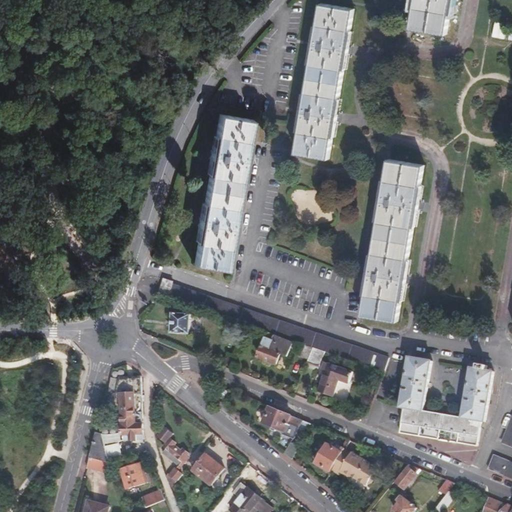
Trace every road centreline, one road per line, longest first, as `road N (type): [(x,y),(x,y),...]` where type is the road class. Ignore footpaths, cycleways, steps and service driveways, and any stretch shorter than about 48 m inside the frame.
road 1 (residential): [(511,496),(191,362),(156,369)]
road 2 (tertiary): [(280,0),(198,93),(118,314)]
road 3 (tertiary): [(331,511),(156,369)]
road 4 (tertiary): [(106,353),(63,511)]
